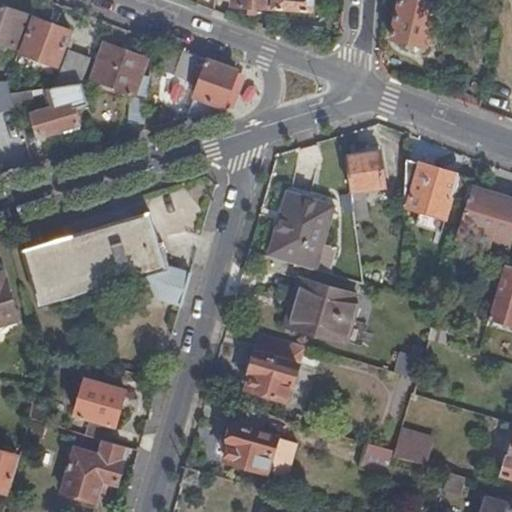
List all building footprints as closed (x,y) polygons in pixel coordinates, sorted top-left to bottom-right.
[(231,0),(231,5),(272,9),(272,0),(231,0)] [(272,0),(272,9),(312,12),(313,0),(272,0)] [(435,4),(418,0),(399,0),(390,38),(426,47),(435,4)] [(0,42),(19,50),(32,16),(0,5),(0,42)] [(35,17),(22,53),(33,57),(29,67),(41,72),(44,61),(57,66),(70,30),(35,17)] [(92,78),(147,98),(149,76),(143,74),(148,59),(105,43),(92,78)] [(188,117),(224,106),(237,71),(169,46),(162,70),(199,85),(188,117)] [(60,86),(82,84),(91,60),(71,52),(60,86)] [(0,112),(16,108),(15,105),(11,92),(9,83),(8,81),(0,80),(0,112)] [(9,83),(11,92),(32,89),(30,81),(9,83)] [(74,108),(88,104),(82,84),(60,86),(32,89),(11,92),(15,105),(34,103),(33,96),(51,94),(54,107),(32,113),(39,135),(63,128),(78,124),(74,108)] [(128,123),(144,124),(147,98),(131,97),(128,123)] [(80,129),(78,124),(63,128),(65,133),(80,129)] [(380,153),(346,157),(350,191),(385,186),(380,153)] [(458,175),(406,160),(404,207),(446,219),(450,203),(458,175)] [(466,202),(472,180),(459,176),(453,198),(466,202)] [(511,202),(470,189),(465,208),(459,228),(511,244),(511,240),(511,202)] [(288,192),(269,257),(314,271),(320,249),(323,250),(325,244),(335,205),(288,192)] [(181,307),(190,274),(165,266),(149,213),(24,250),(40,307),(146,275),(140,295),(181,307)] [(320,249),(314,271),(330,275),(338,248),(325,244),(323,250),(320,249)] [(511,266),(505,264),(499,283),(511,286),(511,266)] [(0,327),(18,322),(3,274),(0,274),(0,327)] [(304,299),(295,328),(344,343),(358,297),(302,280),(297,297),(304,299)] [(511,286),(499,283),(488,319),(511,326),(511,286)] [(289,326),(295,328),(304,299),(297,297),(289,326)] [(303,346),(261,334),(254,356),(251,356),(247,357),(245,366),(248,371),(250,371),(250,374),(246,389),(288,401),(303,346)] [(85,435),(105,441),(110,443),(125,391),(86,379),(75,416),(90,420),(85,435)] [(297,443),(235,425),(229,445),(231,446),(226,461),(287,479),(297,443)] [(437,437),(403,427),(395,455),(429,465),(437,437)] [(117,485),(128,448),(110,443),(105,441),(101,456),(75,449),(62,493),(97,503),(103,481),(117,485)] [(360,467),(387,475),(392,457),(394,452),(367,444),(360,467)] [(511,444),(501,476),(511,479),(511,444)] [(0,491),(9,494),(19,458),(0,452),(0,491)] [(458,494),(463,478),(447,473),(443,489),(458,494)] [(511,511),(511,507),(487,500),(483,511),(511,511)]
